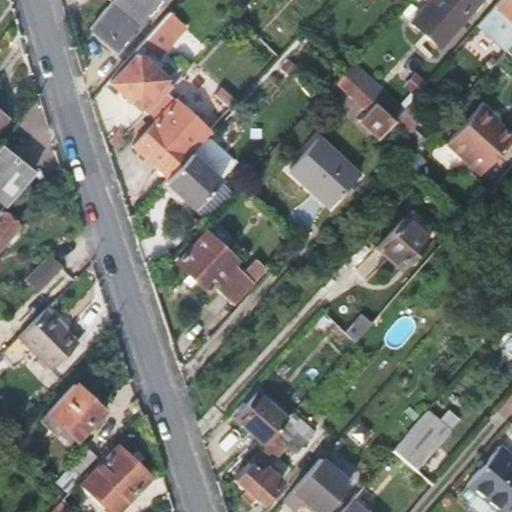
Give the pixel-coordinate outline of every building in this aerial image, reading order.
[(110,0),(90,25),(116,47),(126,36),(130,39),(138,30),(133,26),(154,0),(110,0)] [(478,0),(428,0),(409,22),(437,46),(478,0)] [(511,0),(498,0),(480,21),(508,46),(511,41),(511,0)] [(173,31),(161,20),(133,52),(135,54),(109,83),(137,108),(151,92),(141,84),(154,70),(142,60),(149,51),(152,54),(173,31)] [(511,70),(511,69),(499,56),(493,62),(508,76),(511,70)] [(403,108),(351,63),(342,73),(374,103),(393,119),(403,108)] [(332,84),(365,113),(374,103),(342,73),(332,84)] [(186,109),(165,90),(160,96),(181,115),(186,109)] [(209,131),(186,109),(181,115),(160,96),(146,110),(156,119),(132,144),(167,176),(203,138),(209,131)] [(374,103),(365,113),(359,120),(377,136),(393,119),(374,103)] [(444,144),(479,174),(511,137),(477,106),(444,144)] [(357,171),(317,133),(287,166),(329,203),(357,171)] [(167,176),(164,180),(193,206),(210,187),(232,164),(231,157),(210,137),(203,138),(167,176)] [(32,172),(0,146),(0,198),(6,203),(30,175),(32,172)] [(224,200),(210,187),(193,206),(207,218),(224,200)] [(0,245),(18,224),(2,209),(0,210),(0,261),(0,260),(0,245)] [(433,239),(406,215),(380,244),(405,268),(433,239)] [(211,285),(235,307),(268,271),(252,255),(240,268),(233,264),(236,259),(226,250),(231,244),(221,236),(217,241),(204,230),(175,261),(206,291),(211,285)] [(24,279),(35,290),(61,263),(49,253),(24,279)] [(66,325),(47,306),(42,311),(61,329),(66,325)] [(61,329),(42,311),(15,338),(49,371),(75,344),(61,329)] [(239,414),(269,441),(291,417),(261,391),(239,414)] [(98,422),(72,392),(43,418),(69,447),(98,422)] [(317,431),(295,412),(291,417),(269,441),(235,479),(264,505),(284,480),(267,465),(287,443),(298,452),(317,431)] [(451,433),(428,413),(393,452),(417,474),(451,433)] [(511,455),(501,446),(469,484),(502,511),(507,511),(511,506),(511,455)] [(83,485),(112,511),(116,511),(149,476),(117,447),(83,485)] [(70,470),(80,480),(98,460),(89,451),(70,470)] [(325,511),(350,483),(322,457),(285,499),(297,510),(305,501),(319,511),(325,511)] [(81,501),(70,491),(50,511),(65,511),(71,506),(73,509),(81,501)] [(362,511),(350,501),(341,511),(362,511)]
